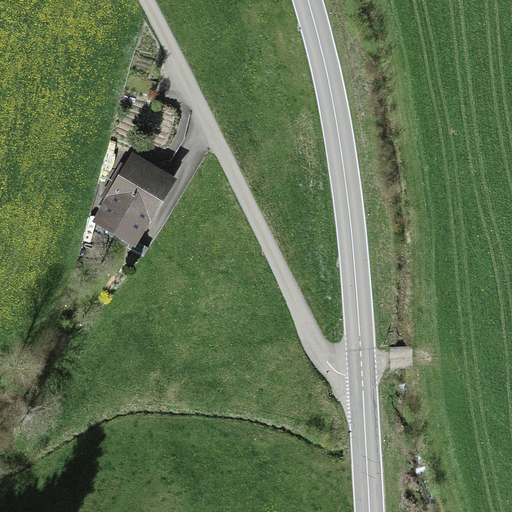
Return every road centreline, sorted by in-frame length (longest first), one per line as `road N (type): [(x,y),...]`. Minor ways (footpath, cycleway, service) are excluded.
road 1 (unclassified): [(363,375),(341,374),(328,363),(145,0)]
road 2 (secondary): [(307,0),(345,172),(363,375)]
road 3 (secondary): [(363,375),(371,511)]
